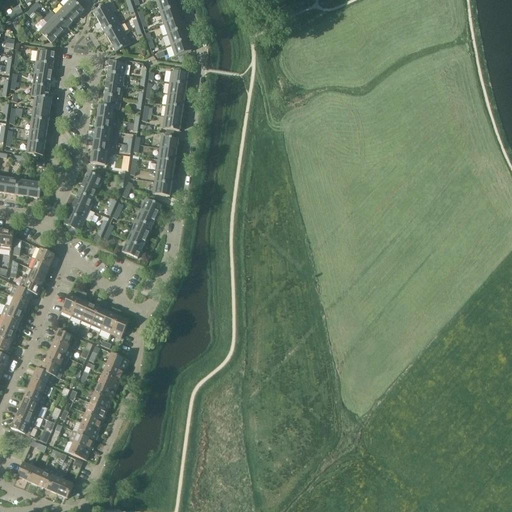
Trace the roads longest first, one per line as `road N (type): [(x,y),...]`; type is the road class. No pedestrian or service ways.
road 1 (residential): [(144,314),(173,256),(200,66),(183,0)]
road 2 (residential): [(59,200),(53,157),(67,58),(94,61),(78,164)]
road 3 (residential): [(81,510),(134,384),(144,314)]
road 4 (residential): [(0,408),(72,257)]
